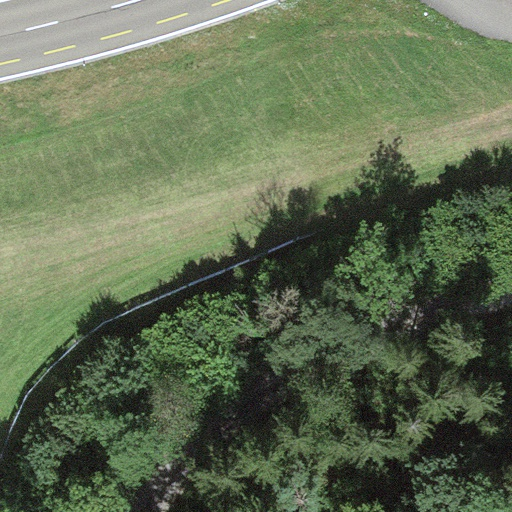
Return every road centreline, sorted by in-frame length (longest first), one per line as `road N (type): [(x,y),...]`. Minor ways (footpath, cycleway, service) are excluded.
road 1 (track): [(145,511),(156,487),(275,384),(481,293),(511,288)]
road 2 (secondary): [(137,0),(0,37)]
